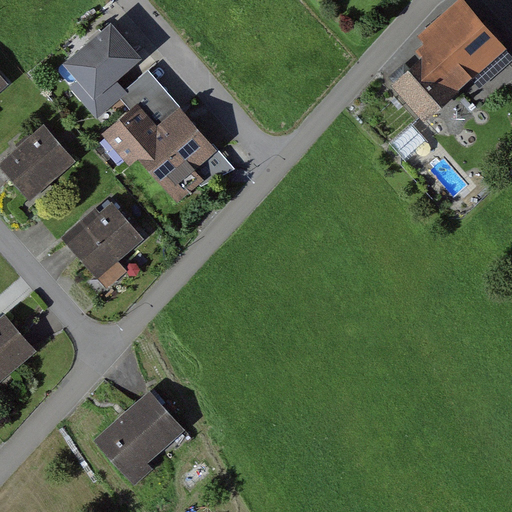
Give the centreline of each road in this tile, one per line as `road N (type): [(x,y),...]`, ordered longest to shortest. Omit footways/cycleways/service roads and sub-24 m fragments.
road 1 (residential): [(102,363),(284,162)]
road 2 (residential): [(284,162),(134,0)]
road 3 (residential): [(284,162),(432,0)]
road 4 (residential): [(0,243),(102,363)]
road 5 (residential): [(0,471),(102,363)]
